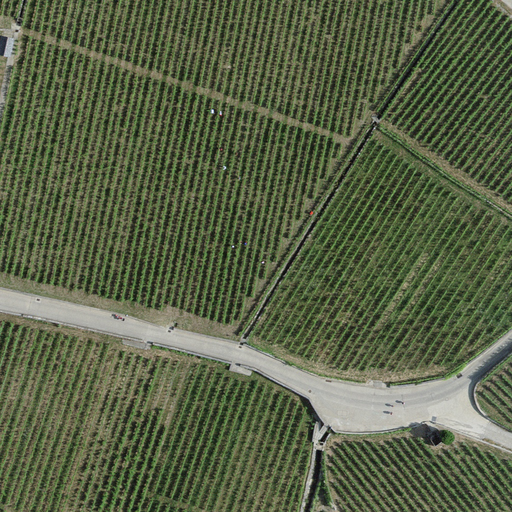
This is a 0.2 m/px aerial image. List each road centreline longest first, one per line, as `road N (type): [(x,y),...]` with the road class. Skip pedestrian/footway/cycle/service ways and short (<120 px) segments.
road 1 (track): [(0,299),(260,360),(345,405),(407,409)]
road 2 (track): [(407,409),(463,381),(511,336)]
